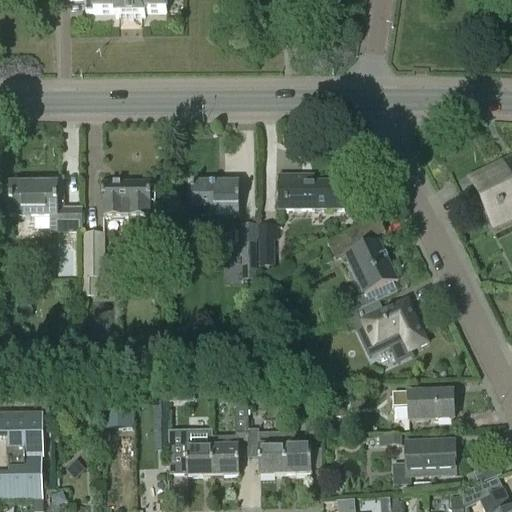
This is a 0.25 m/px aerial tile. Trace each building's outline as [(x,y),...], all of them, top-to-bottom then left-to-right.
[(84,0),(85,17),(94,16),(94,17),(116,17),(116,21),(145,20),(145,16),(166,16),(165,0),(84,0)] [(301,179),(277,180),(278,214),(329,213),(343,213),(342,185),(311,185),(311,181),(301,181),(301,179)] [(37,187),(10,187),(10,222),(49,222),(49,235),(82,235),(82,211),(63,211),(63,180),(37,180),(37,187)] [(237,186),(191,186),(191,214),(208,214),(208,221),(204,221),(204,238),(223,238),(223,221),(238,221),(237,186)] [(150,187),(101,187),(101,212),(102,212),(102,222),(128,222),(127,229),(145,229),(145,244),(164,244),(166,207),(150,207),(150,187)] [(486,203),(485,204),(498,232),(499,231),(511,224),(511,193),(509,195),(508,193),(507,193),(507,194),(486,204),(486,203)] [(397,286),(378,245),(377,245),(375,241),(385,236),(376,220),(326,247),(335,263),(360,249),(362,252),(347,259),(366,299),(349,307),(354,317),(373,308),(396,297),(392,288),(397,286)] [(254,229),(241,229),(241,266),(255,266),(254,229)] [(103,238),(82,238),(82,282),(103,281),(103,238)] [(272,242),(258,242),(259,270),(272,270),(272,242)] [(354,317),(349,319),(358,340),(366,337),(372,350),(400,337),(408,355),(426,347),(406,304),(377,318),(373,308),(354,317)] [(102,432),(132,431),(130,395),(100,396),(102,432)] [(394,396),(393,396),(393,411),(395,411),(395,410),(408,410),(409,425),(410,425),(410,424),(452,423),(454,423),(453,397),(451,397),(409,398),(409,395),(407,395),(407,396),(394,396)] [(343,415),(343,410),(339,406),(333,406),(330,410),(330,416),(334,419),(339,419),(343,415)] [(320,422),(308,422),(308,443),(320,442),(320,422)] [(248,423),(236,424),(236,444),(248,444),(248,436),(248,423)] [(41,425),(0,425),(0,505),(33,504),(42,504),(41,425)] [(286,440),(284,440),(285,479),(312,478),(311,449),(297,449),(297,430),(285,430),(286,440)] [(259,436),(248,436),(248,444),(249,463),(258,463),(258,450),(259,450),(259,444),(259,436)] [(400,437),(379,438),(380,450),(401,449),(400,437)] [(201,451),(186,452),(186,481),(213,480),(212,451),(215,451),(215,440),(201,440),(201,451)] [(259,450),(258,450),(258,463),(259,479),(285,479),(284,440),(261,440),(261,450),(259,450)] [(454,444),(405,446),(406,480),(456,477),(454,444)] [(215,451),(212,451),(213,480),(239,480),(238,450),(215,451)] [(511,511),(502,492),(478,504),(481,511),(511,511)] [(463,511),(462,500),(450,501),(451,511),(463,511)] [(339,511),(353,511),(353,503),(339,504),(339,511)]
